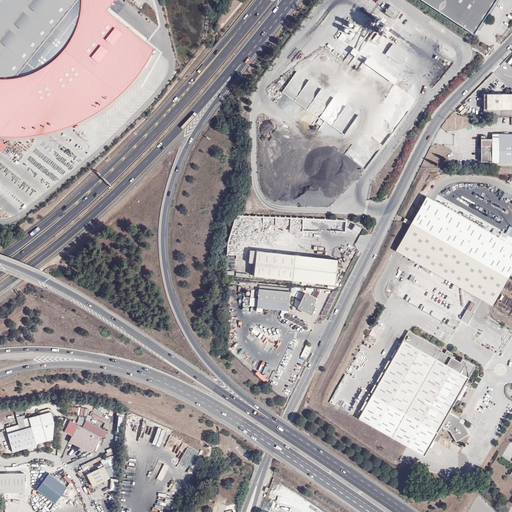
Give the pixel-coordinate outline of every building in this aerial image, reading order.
[(0,0),(0,92),(12,77),(74,0),(0,0)] [(150,51),(152,47),(100,0),(95,0),(87,10),(93,15),(65,50),(0,130),(0,131),(5,132),(11,132),(17,132),(23,132),(28,132),(34,131),(40,131),(46,129),(58,126),(71,122),(82,117),(94,111),(105,104),(115,96),(124,87),(133,78),(136,74),(138,71),(141,67),(143,63),(146,59),(148,55),(150,51)] [(421,0),(473,34),(477,28),(496,0),(421,0)] [(496,0),(477,28),(480,30),(499,0),(496,0)] [(390,3),(384,10),(394,18),(400,10),(390,3)] [(362,27),(348,17),(339,31),(352,40),(362,27)] [(392,42),(384,53),(399,64),(408,54),(392,42)] [(153,48),(152,47),(150,51),(148,55),(146,59),(143,63),(141,67),(138,71),(136,74),(133,78),(124,87),(115,96),(105,104),(94,111),(82,117),(71,122),(58,126),(46,129),(40,131),(34,131),(28,132),(23,132),(17,132),(11,132),(5,132),(0,131),(0,130),(65,50),(63,48),(55,58),(50,61),(41,67),(28,73),(18,76),(12,77),(0,92),(0,135),(5,135),(18,135),(31,134),(42,132),(52,130),(61,128),(73,123),(84,118),(92,114),(102,107),(109,103),(117,95),(126,87),(134,78),(141,69),(147,59),(153,48)] [(358,51),(353,48),(350,53),(355,56),(358,51)] [(397,79),(367,58),(364,62),(394,83),(397,79)] [(297,69),(282,93),(345,134),(358,113),(332,96),(333,95),(320,87),(321,86),(309,78),(309,77),(297,69)] [(511,91),(484,92),(484,107),(511,107),(511,91)] [(481,161),(511,161),(511,138),(492,138),(487,138),(487,136),(481,135),(481,161)] [(511,270),(511,241),(426,193),(411,224),(396,251),(492,306),(511,270)] [(351,231),(359,234),(361,227),(353,224),(351,231)] [(255,274),(335,282),(337,257),(250,248),(249,260),(256,261),(255,274)] [(259,285),(257,307),(288,310),(290,288),(259,285)] [(313,305),(316,299),(305,293),(304,294),(302,293),(298,298),(297,300),(296,306),(309,313),(311,308),(313,309),(315,306),(313,305)] [(467,323),(473,313),(466,309),(460,319),(467,323)] [(359,419),(425,455),(441,427),(450,432),(456,442),(469,435),(463,425),(460,423),(461,420),(449,413),(454,405),(455,405),(460,401),(457,398),(465,386),(475,367),(462,360),(460,363),(451,358),(453,355),(447,351),(445,354),(441,353),(442,351),(408,332),(359,419)] [(301,357),(307,359),(311,347),(305,345),(301,357)] [(468,388),(465,386),(457,398),(460,401),(468,388)] [(32,426),(36,442),(52,438),(54,420),(51,411),(29,416),(32,426)] [(17,417),(19,424),(25,447),(37,444),(36,442),(32,426),(26,427),(23,415),(17,417)] [(100,436),(70,420),(65,431),(73,435),(70,441),(92,452),(100,436)] [(25,447),(19,424),(7,428),(13,451),(25,447)] [(104,465),(87,474),(93,485),(110,477),(104,465)] [(0,491),(13,492),(12,475),(12,473),(0,472),(0,491)] [(12,475),(13,492),(25,492),(24,472),(12,473),(12,475)] [(66,474),(63,477),(70,483),(72,480),(66,474)] [(102,499),(100,489),(92,491),(94,500),(102,499)]
